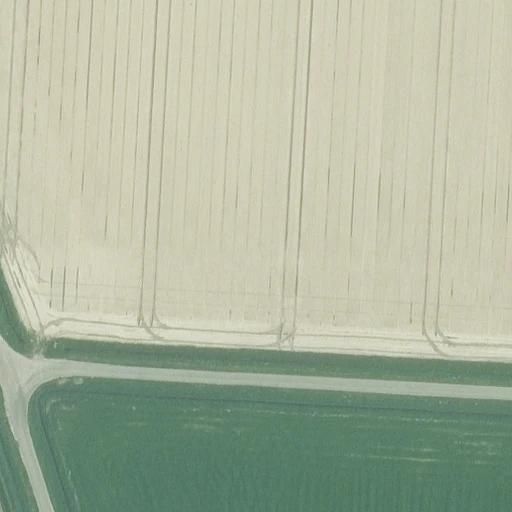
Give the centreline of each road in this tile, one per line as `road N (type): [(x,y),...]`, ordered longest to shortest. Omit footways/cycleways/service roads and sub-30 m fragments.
road 1 (unclassified): [(511,384),(2,369)]
road 2 (unclassified): [(46,511),(2,369)]
